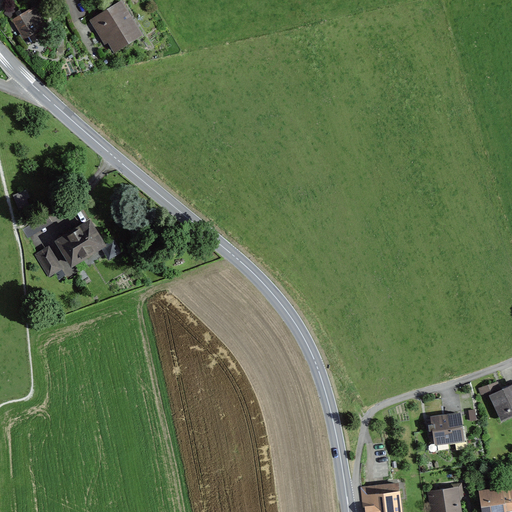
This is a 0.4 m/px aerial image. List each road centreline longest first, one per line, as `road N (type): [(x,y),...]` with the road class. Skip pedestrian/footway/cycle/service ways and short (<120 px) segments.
road 1 (secondary): [(35,87),(254,273),(286,310),(321,379),(347,503)]
road 2 (unclassified): [(511,361),(372,410),(347,503)]
